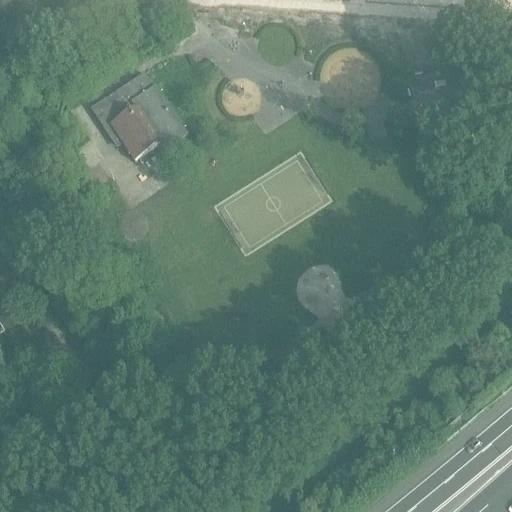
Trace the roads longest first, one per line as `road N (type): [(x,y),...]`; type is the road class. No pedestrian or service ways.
road 1 (residential): [(0,171),(15,161),(68,163),(92,155),(151,238)]
road 2 (motorway): [(511,427),(409,511)]
